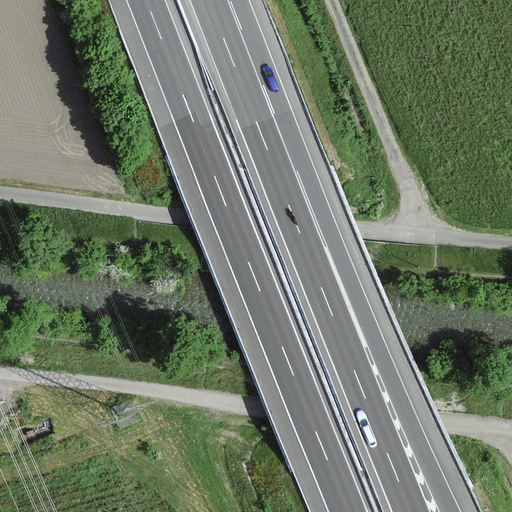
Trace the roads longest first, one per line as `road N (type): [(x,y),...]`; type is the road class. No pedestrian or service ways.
road 1 (motorway): [(147,0),(350,511)]
road 2 (track): [(511,430),(0,374)]
road 3 (unclassified): [(0,194),(420,235)]
road 4 (motorway): [(453,511),(282,173)]
road 5 (motorway): [(413,511),(282,173)]
road 6 (unclassified): [(420,235),(333,0)]
road 7 (motorway): [(282,173),(211,0)]
